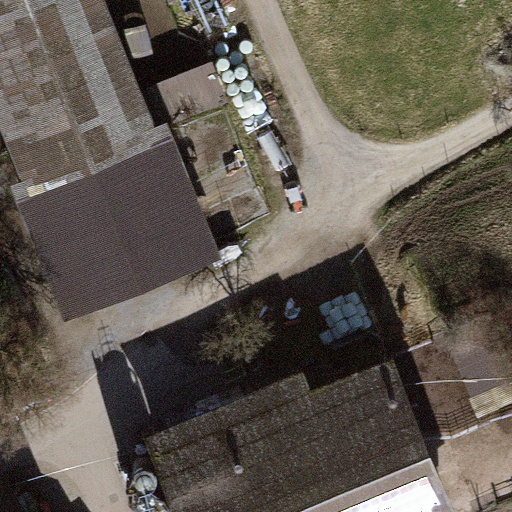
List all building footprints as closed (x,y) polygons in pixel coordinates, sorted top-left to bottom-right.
[(120,0),(0,0),(0,94),(85,323),(239,266),(188,129),(238,111),(223,71),(157,96),(120,0)] [(511,355),(493,309),(448,327),(475,395),(511,380),(511,355)] [(306,370),(153,433),(185,511),(464,511),(397,351),(312,386),(306,370)] [(147,487),(151,486),(155,485),(159,482),(161,478),(162,474),(161,470),(160,466),(156,462),(152,461),(148,460),(143,461),(139,464),(137,467),(135,471),(135,476),(137,480),(139,483),(143,486),(147,487)] [(47,511),(20,465),(0,476),(0,511),(47,511)] [(170,492),(165,489),(159,488),(154,489),(149,491),(145,495),(142,500),(141,506),(142,511),(175,511),(176,507),(176,501),(173,496),(170,492)]
